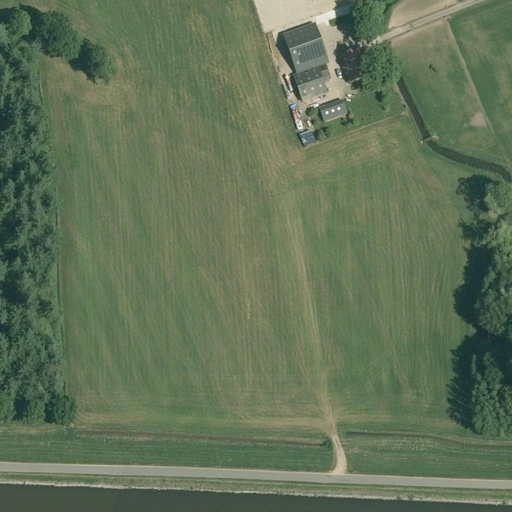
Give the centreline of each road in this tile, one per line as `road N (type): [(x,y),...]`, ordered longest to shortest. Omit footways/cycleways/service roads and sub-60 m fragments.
road 1 (unclassified): [(511,483),(0,464)]
road 2 (unknown): [(464,0),(339,46)]
